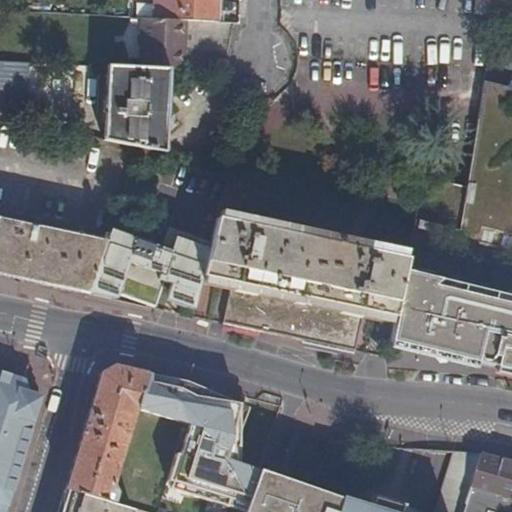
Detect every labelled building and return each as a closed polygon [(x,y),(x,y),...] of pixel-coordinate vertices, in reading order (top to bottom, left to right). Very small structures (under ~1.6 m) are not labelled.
[(176,0),(175,22),(185,22),(219,24),(220,0),(176,0)] [(14,16),(0,15),(0,56),(10,57),(14,16)] [(156,21),(141,20),(138,68),(168,71),(182,72),(185,22),(175,22),(162,21),(156,21)] [(0,61),(0,113),(25,121),(26,98),(29,63),(0,61)] [(164,153),(168,72),(105,68),(102,140),(134,146),(139,148),(164,153)] [(394,319),(389,345),(452,360),(476,354),(478,355),(477,360),(477,364),(479,367),(482,367),(485,367),(491,364),(494,364),(493,368),(511,372),(511,104),(481,97),(474,142),(472,151),(458,231),(458,233),(417,223),(415,223),(406,261),(394,319)] [(457,231),(464,189),(421,180),(415,221),(457,231)] [(90,287),(106,242),(0,220),(0,278),(87,297),(90,287)] [(394,319),(406,261),(344,248),(216,221),(210,244),(204,265),(202,279),(231,285),(222,325),(245,330),(354,352),(362,313),(394,319)] [(106,242),(90,287),(153,310),(166,277),(163,276),(171,255),(109,233),(106,242)] [(204,265),(210,244),(198,240),(183,282),(180,300),(195,304),(204,265)] [(137,410),(189,426),(179,456),(174,455),(166,482),(181,487),(179,493),(208,502),(211,495),(225,500),(223,507),(241,511),(243,511),(258,472),(238,467),(239,450),(231,448),(235,434),(228,432),(236,410),(182,385),(112,367),(100,373),(65,491),(114,505),(118,495),(115,485),(130,434),(137,410)] [(0,511),(5,511),(41,398),(26,393),(23,381),(0,373),(0,511)] [(462,511),(479,457),(479,456),(454,453),(454,454),(436,511),(462,511)] [(511,511),(511,464),(479,455),(479,456),(479,457),(462,511),(511,511)] [(336,511),(339,504),(340,501),(272,477),(258,472),(243,511),(336,511)] [(114,505),(65,491),(61,507),(58,511),(131,511),(132,511),(114,505)] [(208,502),(223,507),(225,500),(211,495),(208,502)] [(363,511),(397,511),(399,508),(372,500),(369,510),(340,501),(339,504),(363,511)]
